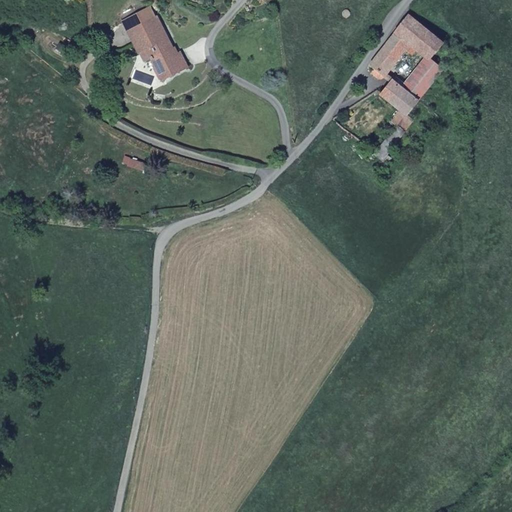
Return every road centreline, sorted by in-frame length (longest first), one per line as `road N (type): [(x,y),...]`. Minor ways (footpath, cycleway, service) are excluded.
road 1 (unclassified): [(415,0),(287,160),(253,190),(172,226),(158,246),(153,328),(117,511)]
road 2 (track): [(0,29),(125,128),(270,175)]
road 3 (unknown): [(242,0),(215,29),(212,63),(266,108),(274,124),(270,175)]
